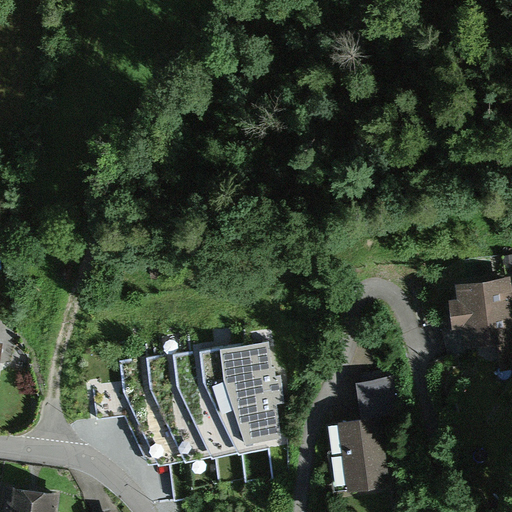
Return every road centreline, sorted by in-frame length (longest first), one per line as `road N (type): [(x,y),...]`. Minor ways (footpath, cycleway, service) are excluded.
road 1 (track): [(234,0),(126,154),(64,343),(53,454)]
road 2 (residential): [(299,511),(304,441),(358,291),(383,292),(400,307),(438,454),(463,511)]
road 3 (residential): [(0,446),(85,460),(146,511)]
